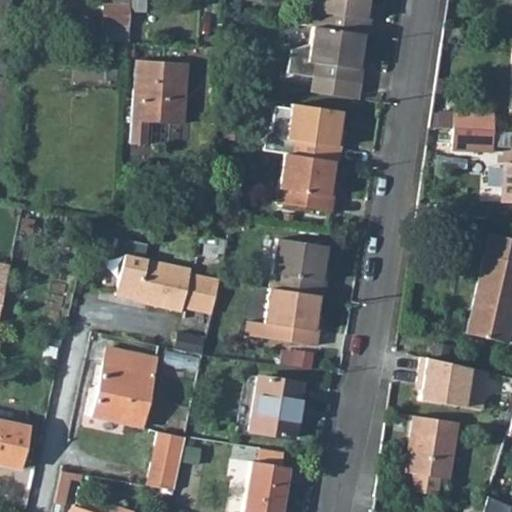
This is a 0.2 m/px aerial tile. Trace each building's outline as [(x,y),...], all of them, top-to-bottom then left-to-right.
[(0,0),(0,39),(10,39),(9,0),(0,0)] [(296,24),(311,27),(361,34),(365,35),(368,19),(363,18),(365,0),(315,0),(313,12),(298,9),(296,24)] [(101,39),(128,40),(128,5),(112,4),(102,4),(101,39)] [(355,68),(361,34),(311,27),(308,44),(289,49),(285,73),(304,76),(311,77),(358,84),(361,69),(355,68)] [(184,86),(185,64),(135,61),(129,143),(144,144),(145,121),(168,122),(181,123),(182,102),(179,101),(180,86),(184,86)] [(358,84),(311,77),(309,92),(356,99),(358,84)] [(261,150),(282,154),(332,161),(337,162),(339,147),(334,146),(339,112),(313,107),(291,104),(290,104),(289,109),(273,106),(269,130),(263,135),(261,150)] [(451,112),(450,129),(481,130),(482,113),(451,112)] [(492,113),(482,113),(481,130),(491,131),(492,113)] [(166,146),(168,122),(145,121),(144,144),(166,146)] [(450,141),(450,129),(433,128),(433,140),(450,141)] [(481,130),(450,129),(450,141),(449,149),(490,151),(491,131),(481,130)] [(495,144),(511,145),(511,131),(496,130),(495,144)] [(327,195),(332,161),(282,154),(275,203),(329,212),(332,196),(327,195)] [(511,163),(504,163),(501,201),(511,201),(511,163)] [(511,239),(489,234),(465,333),(505,342),(511,309),(511,239)] [(319,280),(324,246),(275,238),(267,288),(316,295),(322,296),(324,281),(319,280)] [(189,269),(122,254),(114,294),(145,301),(144,304),(179,311),(180,307),(210,313),(217,280),(188,273),(189,269)] [(311,329),(316,295),(267,288),(262,322),(247,320),(244,335),(314,345),(316,330),(311,329)] [(203,336),(178,331),(174,348),(199,353),(203,336)] [(105,347),(90,416),(140,426),(155,357),(105,347)] [(280,364),(314,365),(314,350),(281,349),(280,364)] [(486,372),(419,356),(415,381),(420,382),(417,400),(480,410),(486,372)] [(256,376),(247,431),(292,438),(301,384),(256,376)] [(412,473),(410,490),(435,494),(437,477),(446,478),(454,422),(412,416),(409,437),(413,438),(410,455),(406,454),(404,454),(401,472),(412,473)] [(27,426),(0,419),(0,464),(18,468),(27,426)] [(156,431),(144,485),(172,490),(183,437),(156,431)] [(248,461),(240,511),(279,511),(281,502),(276,501),(278,486),(284,487),(287,467),(248,461)] [(53,503),(63,505),(69,473),(60,471),(53,503)] [(480,511),(509,511),(511,508),(485,497),(480,511)]
